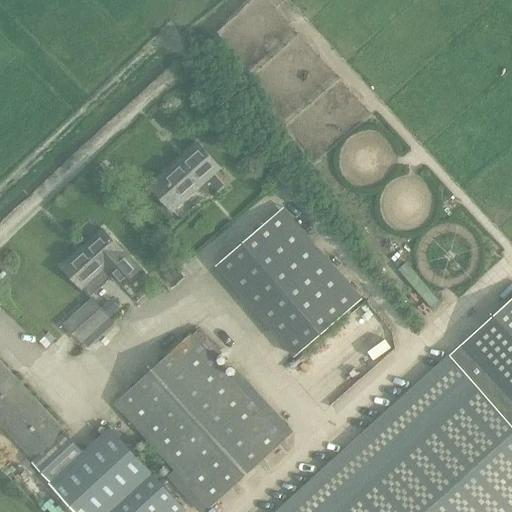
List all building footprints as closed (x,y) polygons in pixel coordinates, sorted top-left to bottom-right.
[(224,185),(215,175),(222,168),(199,142),(150,186),(172,210),(202,184),(212,196),(224,185)] [(284,207),(215,266),(294,357),(363,298),(284,207)] [(140,270),(103,229),(62,266),(90,297),(111,278),(120,288),(140,270)] [(511,511),(511,297),(449,354),(274,511),(511,511)] [(64,324),(81,342),(85,346),(98,335),(99,336),(113,323),(108,317),(92,299),(64,324)] [(285,439),(284,438),(292,431),(276,414),(269,421),(207,354),(215,346),(198,329),(191,336),(190,335),(114,403),(210,508),(285,439)] [(0,423),(32,458),(63,430),(0,361),(0,423)] [(83,452),(65,432),(63,430),(32,458),(43,471),(79,511),(182,511),(184,511),(110,428),(83,452)]
